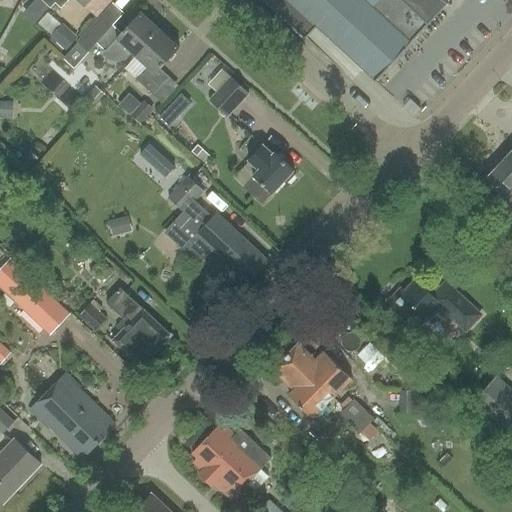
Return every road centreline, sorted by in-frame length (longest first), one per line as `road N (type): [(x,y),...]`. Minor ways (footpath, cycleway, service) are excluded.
road 1 (secondary): [(140,446),(407,162)]
road 2 (residential): [(407,162),(242,0)]
road 3 (secondary): [(407,162),(511,49)]
